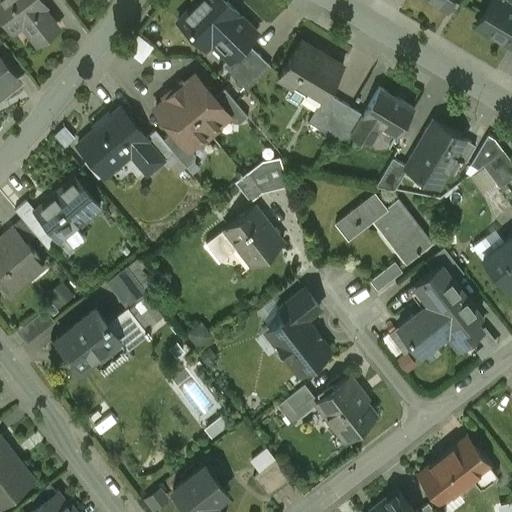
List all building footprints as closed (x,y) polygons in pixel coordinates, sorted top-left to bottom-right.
[(0,0),(0,13),(12,30),(26,19),(39,36),(56,23),(43,6),(46,5),(42,0),(0,0)] [(239,13),(225,0),(197,0),(178,20),(205,46),(213,38),(231,55),(231,56),(246,41),(256,32),(238,14),(239,13)] [(511,42),(511,9),(496,0),(489,0),(478,21),(496,31),(494,34),(511,44),(511,42)] [(139,32),(127,47),(142,58),(154,43),(139,32)] [(343,64),(300,39),(277,77),(292,86),(295,81),(322,97),(319,102),(320,102),(326,92),(343,64)] [(246,41),(231,56),(231,55),(222,64),(237,78),(260,55),(246,41)] [(260,55),(237,78),(247,88),(270,65),(260,55)] [(0,93),(17,80),(0,58),(0,93)] [(213,96),(195,74),(185,82),(183,80),(173,88),(210,132),(218,125),(218,121),(227,114),(227,113),(213,96)] [(413,107),(379,86),(362,113),(350,133),(351,133),(369,144),(380,124),(397,134),(413,107)] [(247,115),(224,87),(213,96),(227,113),(227,114),(233,121),(239,122),(247,115)] [(210,132),(173,88),(163,96),(165,99),(155,107),(173,129),(188,146),(189,146),(197,139),(201,139),(210,132)] [(350,106),(326,92),(320,102),(319,102),(308,121),(332,135),(350,106)] [(362,113),(350,106),(332,135),(345,143),(351,133),(350,133),(362,113)] [(120,107),(78,143),(104,174),(132,150),(148,169),(161,158),(144,138),(145,136),(120,107)] [(407,164),(406,166),(407,166),(436,184),(446,166),(453,170),(461,157),(451,152),(461,135),(434,119),(407,164)] [(163,138),(155,129),(145,136),(144,138),(161,158),(172,149),(163,138)] [(188,146),(173,129),(163,138),(172,149),(184,163),(184,164),(186,166),(194,159),(195,153),(189,146),(188,146)] [(494,137),(487,133),(469,163),(477,168),(482,164),(502,148),(494,137)] [(475,144),(461,135),(451,152),(461,157),(465,160),(475,144)] [(502,148),(482,164),(498,184),(507,176),(501,168),(511,160),(502,148)] [(279,156),(262,160),(248,171),(263,190),(288,184),(279,156)] [(407,164),(392,156),(375,184),(394,188),(407,166),(406,166),(407,164)] [(248,171),(234,181),(250,200),(263,190),(248,171)] [(99,205),(74,176),(35,209),(34,209),(58,237),(70,227),(72,228),(99,205)] [(431,241),(397,197),(386,205),(374,191),(335,222),(347,238),(375,216),(408,259),(431,241)] [(35,209),(26,198),(14,207),(35,232),(47,246),(58,237),(34,209),(35,209)] [(254,203),(205,242),(206,243),(215,236),(227,252),(237,245),(252,264),(282,240),(254,203)] [(35,232),(20,215),(11,223),(14,227),(15,226),(18,231),(26,240),(35,232)] [(18,231),(0,246),(0,283),(7,292),(20,280),(17,276),(40,256),(26,240),(18,231)] [(511,278),(511,233),(504,239),(503,238),(493,246),(494,247),(481,257),(504,285),(511,278)] [(484,310),(442,256),(411,280),(428,302),(449,328),(454,334),(484,310)] [(393,260),(369,279),(377,288),(401,270),(393,260)] [(126,265),(106,280),(126,305),(126,306),(128,305),(146,291),(126,265)] [(304,287),(279,306),(286,315),(271,326),(281,340),(277,343),(276,350),(280,356),(287,357),(299,371),(329,348),(319,336),(320,335),(316,331),(315,331),(305,317),(319,306),(304,287)] [(428,302),(399,325),(417,348),(431,337),(434,340),(449,328),(428,302)] [(145,328),(128,305),(126,306),(126,305),(107,320),(118,335),(118,336),(127,348),(146,333),(147,334),(150,332),(146,327),(145,328)] [(95,306),(55,337),(78,366),(118,336),(118,335),(107,320),(95,306)] [(358,384),(350,373),(315,400),(344,438),(376,413),(355,386),(358,384)] [(304,383),(277,404),(291,422),(300,415),(295,409),(313,395),(304,383)] [(0,441),(0,499),(30,476),(20,464),(19,465),(0,441)] [(453,444),(418,471),(440,499),(473,473),(474,472),(460,454),(453,444)] [(496,473),(474,444),(460,454),(474,472),(473,473),(482,484),(496,473)] [(275,458),(252,475),(268,495),(290,478),(275,458)] [(204,462),(172,487),(191,511),(220,511),(213,501),(226,491),(204,462)] [(161,482),(145,494),(153,506),(170,494),(161,482)] [(415,511),(415,510),(397,487),(371,507),(375,511),(374,511),(415,511)] [(80,511),(67,493),(41,511),(80,511)] [(436,511),(427,500),(415,510),(415,511),(436,511)]
